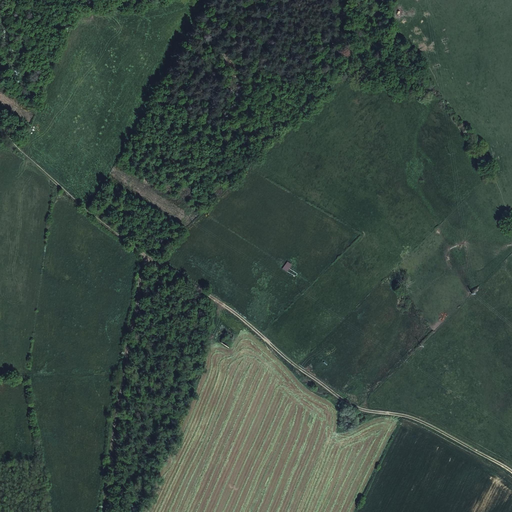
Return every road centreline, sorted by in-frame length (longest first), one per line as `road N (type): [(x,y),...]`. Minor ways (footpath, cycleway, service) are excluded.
road 1 (track): [(511,471),(408,416),(341,399),(228,307),(92,215),(26,155),(0,112)]
road 2 (track): [(104,511),(145,256)]
